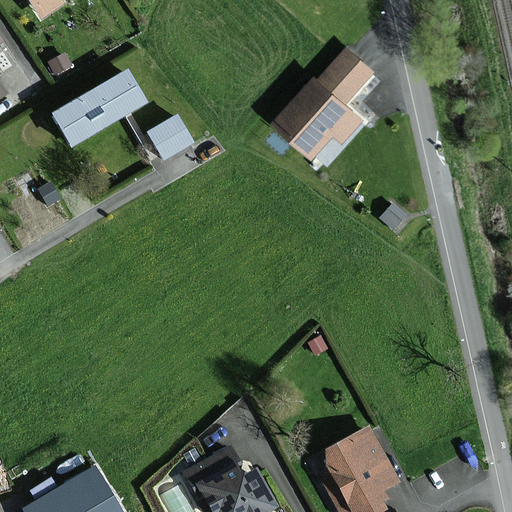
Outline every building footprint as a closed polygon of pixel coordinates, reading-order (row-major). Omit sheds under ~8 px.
[(29,0),(42,17),(64,3),(61,0),(29,0)] [(375,74),(347,49),(276,129),(310,159),(333,133),(341,140),(361,119),(347,106),(375,74)] [(71,65),(65,54),(50,63),(56,73),(71,65)] [(128,71),(55,114),(73,145),(146,102),(128,71)] [(175,117),(151,132),(166,158),(191,144),(175,117)] [(59,198),(50,183),(40,189),(49,204),(59,198)] [(405,214),(394,204),(382,218),(393,228),(405,214)] [(395,480),(369,430),(328,451),(336,466),(323,473),(343,511),(382,511),(388,509),(383,500),(389,497),(383,486),(395,480)] [(263,511),(275,506),(256,469),(243,477),(229,451),(187,473),(197,492),(201,490),(212,511),(263,511)] [(121,511),(97,470),(40,503),(26,511),(121,511)]
